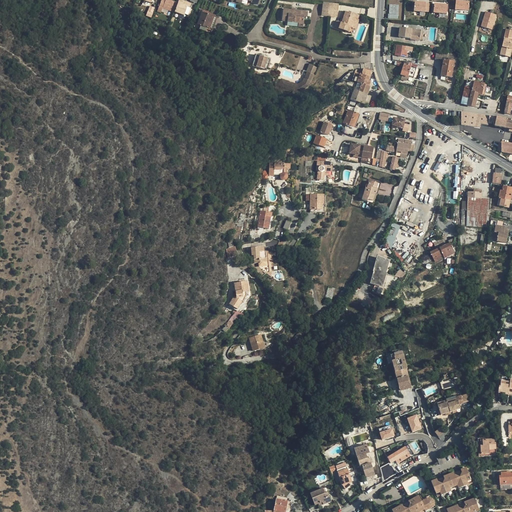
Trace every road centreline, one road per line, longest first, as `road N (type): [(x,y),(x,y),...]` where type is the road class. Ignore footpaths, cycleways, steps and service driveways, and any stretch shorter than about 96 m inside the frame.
road 1 (residential): [(511,411),(483,417),(344,511)]
road 2 (residential): [(271,0),(256,32),(263,40),(340,60),(377,60)]
road 3 (residential): [(378,241),(408,177),(419,111)]
